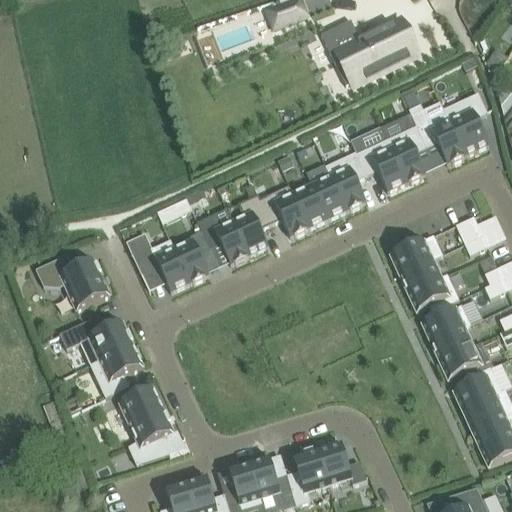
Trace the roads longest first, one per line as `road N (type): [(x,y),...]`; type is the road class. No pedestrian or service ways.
road 1 (residential): [(151,326),(492,175),(511,220)]
road 2 (residential): [(396,511),(355,422),(335,411),(212,449),(201,444),(151,326)]
